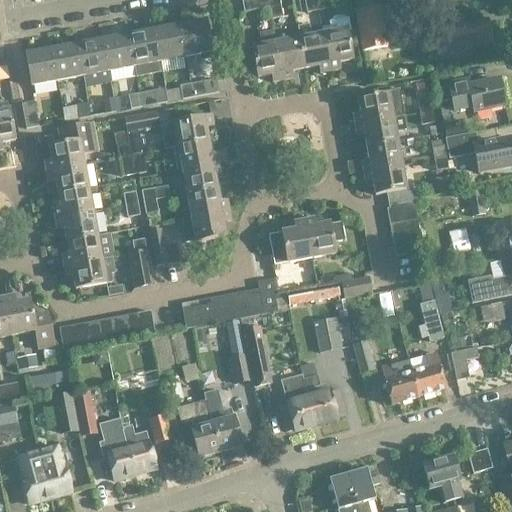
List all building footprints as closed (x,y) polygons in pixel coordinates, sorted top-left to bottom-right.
[(250,0),(242,1),(245,14),(268,10),(270,21),(272,21),(268,0),(250,0)] [(268,0),(272,21),(281,19),(277,0),(268,0)] [(302,0),(306,15),(318,12),(316,0),(302,0)] [(316,0),(318,12),(329,10),(326,0),(316,0)] [(379,7),(354,11),(362,53),(386,48),(379,7)] [(322,29),(323,36),(330,73),(340,71),(339,64),(353,61),(347,31),(350,30),(348,18),(346,19),(342,16),(334,18),(331,21),(329,22),(330,28),(322,29)] [(430,26),(432,36),(438,58),(492,45),(487,22),(461,29),(459,19),(430,26)] [(204,23),(177,29),(182,59),(199,56),(200,62),(219,58),(217,50),(215,38),(207,39),(204,23)] [(299,40),(305,70),(319,68),(321,75),(330,73),(323,36),(312,38),(309,25),(297,28),(299,40)] [(177,29),(153,33),(159,64),(182,59),(177,29)] [(133,69),(159,64),(153,33),(127,38),(133,69)] [(261,35),(263,47),(252,49),(258,80),(272,77),(274,85),(284,83),(277,45),(274,33),(261,35)] [(127,38),(101,43),(107,73),(133,69),(127,38)] [(299,40),(277,45),(284,83),(292,81),(291,73),(305,70),(299,40)] [(82,78),(107,73),(101,43),(77,47),(82,78)] [(77,47),(51,52),(57,83),(82,78),(77,47)] [(57,83),(51,52),(25,57),(31,88),(57,83)] [(216,81),(187,86),(189,99),(219,94),(216,81)] [(472,109),(473,115),(504,108),(498,81),(467,88),(467,84),(448,88),(454,113),(472,109)] [(180,90),(164,93),(167,103),(182,100),(189,99),(187,86),(180,87),(180,90)] [(167,103),(164,93),(164,90),(153,92),(138,95),(141,108),(167,103)] [(388,92),(388,96),(358,101),(361,116),(354,117),(356,127),(393,120),(402,118),(397,90),(388,92)] [(127,99),(113,102),(115,113),(141,108),(138,95),(127,97),(127,99)] [(115,113),(113,102),(113,100),(102,102),(104,115),(115,113)] [(419,114),(431,112),(429,101),(417,103),(419,114)] [(38,128),(33,103),(20,105),(25,130),(38,128)] [(7,105),(0,106),(0,153),(2,153),(0,146),(15,143),(10,113),(9,113),(7,105)] [(79,120),(90,118),(87,105),(76,106),(79,120)] [(440,111),(443,125),(452,123),(448,109),(440,111)] [(431,112),(419,114),(421,126),(433,124),(431,112)] [(129,147),(131,158),(142,156),(138,134),(158,130),(155,115),(124,121),(126,136),(129,147)] [(178,147),(178,149),(208,144),(206,131),(214,130),(212,119),(174,126),(176,136),(162,139),(164,150),(178,147)] [(397,143),(393,120),(356,127),(358,137),(365,136),(367,149),(397,143)] [(44,165),(46,173),(84,167),(82,157),(98,154),(92,125),(56,131),(59,148),(49,149),(51,163),(44,165)] [(450,160),(474,155),(478,173),(511,166),(511,142),(511,139),(479,145),(476,134),(446,140),(450,160)] [(433,161),(445,159),(442,142),(430,144),(433,161)] [(365,174),(401,167),(397,143),(367,149),(370,163),(363,165),(365,174)] [(208,144),(178,149),(183,173),(220,166),(219,157),(211,159),(208,144)] [(131,158),(129,147),(116,149),(118,161),(131,159),(131,158)] [(131,159),(134,176),(146,174),(143,156),(142,156),(131,158),(131,159)] [(119,166),(120,166),(123,179),(134,176),(131,159),(118,161),(119,166)] [(448,171),(445,159),(433,161),(435,173),(448,171)] [(222,177),(220,166),(183,173),(187,197),(217,191),(215,178),(222,177)] [(55,184),(57,197),(89,191),(84,167),(46,173),(48,185),(55,184)] [(376,197),(386,195),(406,191),(401,167),(365,174),(366,183),(373,182),(376,197)] [(476,202),(474,183),(460,185),(463,204),(476,202)] [(439,186),(420,189),(422,200),(441,197),(439,186)] [(143,205),(155,203),(153,190),(141,192),(143,205)] [(414,205),(411,190),(406,191),(386,195),(389,210),(414,205)] [(93,214),(89,191),(57,197),(60,210),(53,212),(55,221),(93,214)] [(220,206),(217,191),(187,197),(191,220),(229,213),(227,205),(220,206)] [(125,208),(137,206),(135,194),(123,196),(125,208)] [(155,203),(143,205),(145,215),(157,213),(155,203)] [(389,227),(417,222),(414,205),(389,210),(386,210),(389,227)] [(137,206),(125,208),(127,219),(139,217),(137,206)] [(231,224),(229,213),(191,220),(182,221),(186,245),(196,244),(196,245),(226,239),(223,225),(231,224)] [(98,237),(93,214),(55,221),(57,231),(64,230),(66,243),(98,237)] [(303,223),(310,260),(335,256),(333,244),(344,242),(345,242),(342,223),(340,223),(341,223),(330,225),(315,227),(314,221),(303,223)] [(389,227),(392,242),(419,237),(417,222),(389,227)] [(281,234),(281,235),(268,237),(274,267),(310,260),(303,223),(294,224),(295,231),(281,234)] [(162,230),(148,233),(155,269),(168,266),(162,230)] [(510,260),(511,259),(511,230),(493,235),(495,246),(507,243),(510,260)] [(62,259),(64,268),(102,261),(98,237),(66,243),(69,258),(62,259)] [(422,253),(419,237),(392,242),(395,258),(422,253)] [(131,243),(134,255),(146,253),(143,241),(131,243)] [(147,253),(146,253),(134,255),(133,255),(139,286),(153,283),(147,253)] [(511,259),(510,260),(499,262),(502,279),(492,282),(489,279),(467,284),(472,304),(511,296),(511,259)] [(107,285),(102,261),(64,268),(66,278),(72,277),(75,291),(107,285)] [(330,277),(279,288),(281,298),(332,287),(330,277)] [(344,300),(371,295),(368,280),(341,285),(344,300)] [(258,292),(263,317),(288,312),(285,299),(278,300),(276,292),(279,291),(278,281),(274,282),(274,281),(256,284),(257,292),(258,292)] [(243,295),(248,320),(263,317),(258,292),(257,292),(243,295)] [(228,298),(232,323),(248,320),(243,295),(228,298)] [(14,298),(3,300),(10,337),(34,333),(38,350),(53,347),(47,317),(33,319),(29,302),(16,305),(14,298)] [(231,323),(232,323),(228,298),(212,301),(217,325),(231,323)] [(0,339),(10,337),(3,300),(0,300),(0,339)] [(212,301),(197,303),(201,328),(217,325),(212,301)] [(201,328),(197,303),(181,306),(186,331),(201,328)] [(428,343),(443,339),(433,303),(418,306),(428,343)] [(483,325),(503,321),(499,304),(479,309),(483,325)] [(150,313),(137,316),(141,340),(155,337),(150,313)] [(141,340),(137,316),(124,318),(128,342),(141,340)] [(124,318),(111,321),(116,345),(128,342),(124,318)] [(319,355),(341,350),(335,320),(313,324),(319,355)] [(111,321),(98,323),(103,347),(116,345),(111,321)] [(85,325),(90,349),(103,347),(98,323),(85,325)] [(85,325),(72,328),(77,352),(90,349),(85,325)] [(77,352),(72,328),(59,330),(63,354),(77,352)] [(254,388),(269,385),(258,330),(243,333),(254,388)] [(11,348),(12,360),(30,358),(29,346),(11,348)] [(353,353),(360,376),(375,371),(369,348),(353,353)] [(475,350),(449,356),(455,383),(468,380),(464,363),(477,360),(475,350)] [(176,356),(176,370),(197,370),(197,356),(176,356)] [(233,386),(251,382),(245,356),(228,360),(233,386)] [(410,375),(417,400),(445,393),(435,356),(425,358),(428,370),(410,375)] [(47,382),(46,362),(19,363),(20,383),(47,382)] [(172,367),(153,370),(156,392),(175,390),(172,367)] [(417,400),(410,375),(394,379),(390,368),(380,370),(391,407),(417,400)] [(294,433),(315,427),(302,382),(301,377),(280,383),(286,407),(279,409),(285,433),(293,431),(294,433)] [(337,421),(336,419),(346,416),(339,392),(330,395),(329,394),(315,397),(313,390),(319,388),(316,378),(302,382),(315,427),(337,421)] [(0,400),(22,396),(19,384),(1,388),(0,384),(0,400)] [(206,409),(219,454),(240,448),(229,410),(222,412),(216,392),(202,396),(204,403),(206,409)] [(82,438),(98,436),(91,396),(75,399),(82,438)] [(33,420),(46,418),(43,397),(30,399),(33,420)] [(56,400),(62,436),(78,433),(71,397),(56,400)] [(206,409),(204,403),(175,411),(180,427),(191,424),(193,431),(190,432),(198,460),(219,454),(206,409)] [(0,429),(16,426),(13,405),(0,407),(0,429)] [(164,419),(148,423),(155,446),(170,442),(164,419)] [(121,430),(119,421),(98,426),(102,443),(98,444),(101,457),(106,456),(114,483),(135,477),(122,432),(121,430)] [(131,428),(121,430),(122,432),(135,477),(156,471),(145,434),(133,437),(131,428)] [(511,444),(502,447),(509,473),(511,471),(511,444)] [(59,458),(57,449),(36,455),(49,501),(70,495),(62,468),(66,467),(63,456),(59,458)] [(28,507),(49,501),(36,455),(35,450),(34,451),(24,454),(22,456),(23,458),(15,460),(17,469),(13,470),(16,481),(20,480),(28,507)] [(491,471),(486,451),(466,457),(472,476),(491,471)] [(428,490),(435,489),(440,506),(461,500),(456,483),(458,483),(452,461),(422,469),(428,490)] [(374,469),(367,471),(329,482),(337,511),(340,511),(367,505),(375,502),(371,488),(379,486),(374,469)] [(511,511),(511,478),(496,482),(502,511),(511,511)]
